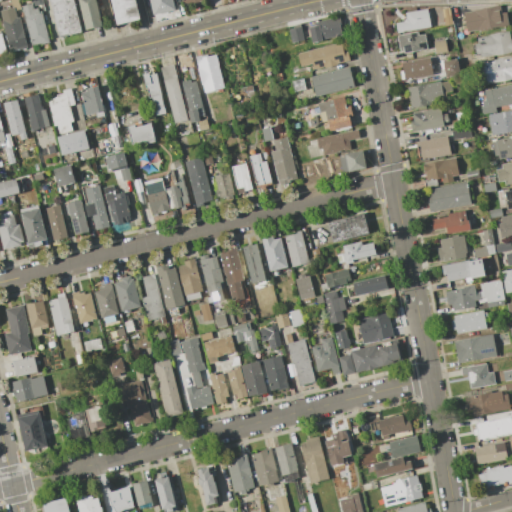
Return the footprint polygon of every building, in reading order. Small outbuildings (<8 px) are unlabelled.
[(14,7),(12,8),(10,0),(19,0),(22,9),(15,11),(14,7)] [(49,0),(73,0),(77,15),(79,14),(83,31),(60,37),(51,1),(50,1),(49,0)] [(77,0),(96,0),(103,26),(85,30),(77,0)] [(111,0),(135,0),(140,19),(117,24),(111,0)] [(172,0),(175,9),(153,15),(148,0),(172,0)] [(32,46),(22,6),(31,4),(32,7),(33,9),(38,8),(39,12),(42,11),(49,42),(32,46)] [(508,25),(476,31),(476,30),(467,32),(463,13),(474,11),(474,10),(500,5),(501,13),(506,12),(508,25)] [(27,47),(10,51),(2,21),(3,21),(0,11),(12,8),(14,7),(15,11),(17,18),(20,17),(27,47)] [(431,27),(397,33),(395,23),(403,21),(406,17),(405,12),(427,8),(431,27)] [(450,8),(453,24),(445,26),(442,9),(450,8)] [(312,42),(309,27),(316,25),(315,22),(339,17),(342,28),(341,28),(342,35),(312,42)] [(300,26),(304,40),(292,43),(289,29),(300,26)] [(509,31),(511,40),(511,39),(511,52),(480,58),(480,55),(477,55),(475,44),(478,44),(476,37),(509,31)] [(428,49),(404,53),(403,51),(400,52),(397,36),(418,32),(418,35),(425,34),(428,49)] [(445,40),(447,51),(435,53),(433,42),(445,40)] [(297,53),(341,42),(344,52),(347,51),(350,61),(313,71),(311,64),(301,67),(297,53)] [(216,54),(224,88),(204,92),(196,56),(202,55),(202,57),(216,54)] [(511,78),(485,83),(481,62),(487,61),(488,62),(494,61),(493,60),(503,58),(504,60),(506,59),(505,58),(511,56),(511,78)] [(429,57),(433,75),(405,80),(401,62),(429,57)] [(457,59),(460,75),(446,77),(443,61),(457,59)] [(160,67),(174,64),(188,119),(174,123),(160,67)] [(349,67),(354,87),(315,96),(310,76),(349,67)] [(156,74),(163,107),(154,109),(152,98),(149,98),(147,89),(146,89),(143,74),(149,73),(149,75),(156,74)] [(303,78),(306,89),(294,92),(292,81),(303,78)] [(181,82),(189,80),(190,82),(197,80),(205,116),(200,117),(200,119),(190,122),(181,82)] [(411,107),(407,87),(440,81),(444,100),(431,102),(431,104),(411,107)] [(511,84),(511,103),(496,107),(497,112),(482,115),(480,106),(483,105),(482,100),(485,100),(484,90),(511,84)] [(98,86),(104,110),(85,115),(80,93),(86,91),(86,89),(98,86)] [(54,126),(48,99),(57,97),(56,95),(63,93),(62,90),(71,88),(75,104),(69,105),(73,121),(71,122),(73,131),(59,134),(57,125),(54,126)] [(24,98),(38,94),(42,110),(46,109),(50,126),(37,129),(37,131),(31,132),(28,119),(29,119),(24,98)] [(344,96),(347,106),(350,106),(352,116),(349,117),(351,125),(329,130),(325,111),(320,113),(318,105),(323,104),(322,101),(344,96)] [(4,103),(17,99),(25,131),(11,135),(4,103)] [(411,132),(410,122),(414,121),(412,113),(440,108),(441,114),(446,113),(448,120),(442,121),(443,126),(411,132)] [(511,110),(511,132),(492,136),(488,115),(511,110)] [(257,116),(258,123),(247,126),(245,119),(257,116)] [(207,119),(209,128),(200,130),(197,121),(207,119)] [(299,121),(301,127),(294,129),(292,123),(299,121)] [(150,123),(154,139),(132,144),(127,127),(135,125),(135,127),(150,123)] [(261,129),(270,126),(274,139),(264,142),(261,129)] [(470,128),(471,137),(453,140),(452,131),(470,128)] [(84,130),(89,149),(62,156),(57,136),(84,130)] [(358,130),(360,138),(349,141),(351,149),(323,155),(322,148),(318,149),(316,139),(358,130)] [(451,155),(419,160),(416,142),(447,136),(451,155)] [(278,183),(270,151),(275,150),(272,141),(287,137),(297,179),(278,183)] [(511,156),(499,159),(498,155),(494,155),(492,142),(495,141),(495,140),(511,137),(511,156)] [(366,168),(343,172),(340,155),(363,151),(366,168)] [(210,152),(213,163),(205,165),(203,154),(210,152)] [(126,165),(110,169),(107,156),(123,153),(126,165)] [(184,161),(202,157),(212,199),(203,202),(204,205),(196,207),(184,161)] [(250,160),(261,158),(262,162),(267,161),(272,182),(256,186),(250,160)] [(455,158),(459,176),(452,177),(453,182),(442,184),(442,181),(437,182),(437,186),(425,188),(424,180),(427,180),(425,173),(424,173),(422,164),(455,158)] [(181,160),(183,168),(174,170),(172,162),(181,160)] [(511,183),(505,185),(504,181),(498,182),(496,170),(502,168),(501,164),(511,161),(511,183)] [(231,167),(245,163),(252,190),(244,191),(243,187),(237,189),(231,167)] [(75,182),(57,187),(53,169),(71,165),(75,182)] [(126,168),(129,179),(122,181),(119,169),(126,168)] [(478,170),(480,178),(467,180),(466,172),(478,170)] [(229,173),(234,195),(217,199),(215,190),(218,190),(214,176),(229,173)] [(483,185),(481,176),(488,175),(490,183),(483,185)] [(170,210),(151,215),(143,182),(162,177),(170,210)] [(175,209),(170,187),(176,186),(175,183),(179,182),(178,179),(182,178),(188,202),(184,203),(186,210),(182,211),(181,207),(175,209)] [(19,193),(0,197),(0,183),(16,179),(19,193)] [(471,205),(430,212),(426,190),(466,182),(471,205)] [(496,191),(484,193),(483,185),(490,183),(495,182),(496,191)] [(109,226),(95,230),(92,216),(87,217),(84,205),(89,204),(85,189),(99,185),(109,226)] [(114,225),(112,217),(111,217),(109,210),(110,210),(105,188),(113,186),(115,194),(123,192),(124,195),(127,195),(129,204),(127,205),(130,215),(126,216),(128,222),(114,225)] [(506,209),(511,208),(511,189),(502,191),(506,209)] [(88,231),(75,235),(70,215),(68,215),(65,205),(67,204),(67,203),(80,200),(88,231)] [(38,205),(47,239),(28,244),(20,209),(38,205)] [(68,237),(54,240),(46,208),(60,205),(68,237)] [(501,208),(503,216),(490,218),(489,210),(501,208)] [(470,230),(446,234),(445,227),(433,230),(431,219),(448,216),(447,213),(465,210),(466,220),(468,219),(470,230)] [(369,233),(333,243),(327,223),(364,213),(369,233)] [(3,249),(0,236),(0,215),(5,214),(6,217),(13,215),(16,225),(20,224),(24,241),(20,242),(21,245),(3,249)] [(511,214),(511,235),(501,238),(498,223),(501,223),(500,217),(511,214)] [(496,254),(474,258),(473,250),(486,247),(482,230),(491,229),(496,254)] [(292,267),(284,237),(294,234),(293,232),(300,230),(309,263),(292,267)] [(463,235),(466,253),(465,253),(466,258),(443,262),(443,260),(440,261),(437,248),(441,247),(439,239),(463,235)] [(269,271),(261,239),(272,236),(273,239),(281,237),(287,261),(286,261),(287,267),(269,271)] [(378,253),(353,260),(354,262),(348,263),(347,261),(344,262),(342,254),(344,253),(343,246),(361,241),(362,245),(375,242),(378,253)] [(510,242),(511,250),(496,253),(495,245),(510,242)] [(266,281),(252,284),(242,247),(256,244),(266,281)] [(236,247),(245,279),(242,280),(249,305),(241,308),(239,300),(232,302),(219,253),(229,251),(228,249),(236,247)] [(199,256),(205,255),(206,258),(217,255),(226,288),(222,289),(225,299),(214,302),(211,293),(208,294),(199,260),(200,260),(199,256)] [(441,265),(482,258),(485,271),(476,272),(476,274),(472,275),(472,278),(448,282),(446,275),(443,276),(441,265)] [(195,259),(203,291),(200,292),(201,297),(187,301),(185,295),(185,296),(177,267),(184,265),(183,262),(195,259)] [(185,305),(167,309),(156,269),(168,265),(169,269),(175,267),(185,305)] [(511,268),(511,292),(506,293),(501,271),(511,268)] [(348,269),(351,281),(327,288),(326,283),(324,275),(348,269)] [(165,316),(160,318),(161,321),(152,324),(151,320),(147,321),(141,298),(146,296),(141,277),(154,274),(165,316)] [(314,296),(306,298),(305,295),(299,297),(295,280),(298,279),(298,276),(304,274),(305,277),(310,276),(315,293),(314,294),(314,296)] [(384,275),(388,288),(356,296),(353,283),(384,275)] [(140,306),(121,311),(114,283),(122,281),(121,278),(130,276),(130,279),(133,279),(140,306)] [(501,279),(505,300),(503,300),(504,305),(492,307),(491,302),(485,304),(481,283),(501,279)] [(111,283),(115,298),(114,298),(118,314),(101,318),(94,292),(100,290),(99,288),(104,287),(104,285),(111,283)] [(327,288),(328,291),(322,293),(320,285),(326,283),(327,288)] [(474,285),(475,291),(479,290),(481,300),(475,301),(476,306),(452,311),(451,305),(447,305),(445,292),(465,288),(465,286),(474,285)] [(336,290),(338,298),(342,297),(346,309),(341,310),(344,321),(330,325),(324,301),(325,301),(323,294),(336,290)] [(97,319),(78,323),(75,309),(71,293),(79,291),(79,293),(84,292),(84,294),(91,293),(97,319)] [(74,331),(56,335),(49,301),(58,299),(57,295),(64,293),(65,297),(66,297),(74,331)] [(25,304),(31,303),(43,301),(48,325),(40,327),(42,334),(33,336),(32,328),(31,329),(25,304)] [(208,303),(213,319),(203,322),(199,305),(208,303)] [(23,305),(29,332),(27,333),(31,350),(9,355),(4,334),(10,332),(5,309),(23,305)] [(217,328),(214,317),(224,314),(223,310),(231,308),(235,323),(217,328)] [(453,315),(482,310),(483,312),(486,312),(487,316),(484,317),(486,328),(457,334),(453,315)] [(286,312),(290,326),(278,329),(274,315),(286,312)] [(387,312),(394,336),(373,341),(366,317),(387,312)] [(258,350),(250,352),(248,343),(245,344),(244,341),(235,344),(230,327),(249,322),(251,330),(253,329),(258,350)] [(276,325),(282,346),(269,349),(267,340),(261,342),(258,330),(276,325)] [(209,332),(211,338),(201,340),(199,334),(209,332)] [(287,343),(285,334),(291,332),(293,342),(287,343)] [(492,334),(496,356),(458,363),(454,341),(492,334)] [(231,335),(235,352),(217,356),(218,361),(209,364),(204,343),(231,335)] [(205,369),(199,371),(203,387),(210,386),(214,403),(191,409),(186,388),(194,385),(191,373),(188,374),(186,364),(187,364),(183,350),(182,351),(180,342),(197,337),(205,369)] [(340,372),(332,374),(331,368),(317,372),(311,347),(321,344),(320,340),(331,337),(340,372)] [(99,338),(102,348),(86,352),(83,342),(99,338)] [(305,339),(316,381),(299,385),(293,364),(292,364),(286,343),(287,343),(293,342),(305,339)] [(402,360),(343,376),(338,357),(351,354),(350,351),(397,339),(402,360)] [(82,353),(84,362),(77,364),(75,355),(82,353)] [(280,355),(288,386),(270,391),(262,360),(280,355)] [(38,372),(16,377),(13,361),(35,356),(38,372)] [(121,357),(124,371),(119,372),(120,375),(112,377),(107,361),(121,357)] [(183,413),(166,418),(158,387),(160,387),(157,376),(155,377),(152,364),(169,359),(183,413)] [(266,392),(248,397),(240,365),(258,361),(266,392)] [(495,384),(470,389),(468,374),(462,376),(460,368),(486,363),(488,373),(493,372),(495,384)] [(247,396),(237,399),(236,394),(232,395),(226,372),(234,370),(233,368),(239,366),(247,396)] [(217,405),(208,374),(215,372),(216,375),(223,373),(229,396),(225,397),(226,402),(217,405)] [(36,397),(16,402),(10,382),(30,377),(36,397)] [(151,422),(135,426),(133,419),(131,419),(129,414),(131,413),(129,406),(123,407),(118,385),(137,380),(142,400),(145,400),(151,422)] [(58,387),(59,395),(52,396),(50,389),(58,387)] [(511,408),(473,416),(472,410),(467,411),(465,398),(501,390),(502,395),(508,394),(511,408)] [(47,446),(24,451),(17,417),(18,417),(17,415),(27,413),(26,408),(41,405),(44,415),(40,416),(47,446)] [(104,419),(91,422),(88,409),(100,405),(104,419)] [(90,436),(80,439),(78,431),(70,433),(67,419),(72,418),(72,414),(83,411),(90,436)] [(412,429),(388,435),(388,437),(382,439),(381,435),(372,437),(369,424),(377,421),(402,415),(404,422),(410,421),(412,429)] [(500,419),(503,435),(478,440),(477,435),(473,436),(472,430),(476,429),(475,424),(500,419)] [(331,466),(325,441),(339,438),(337,431),(345,429),(351,455),(342,457),(343,463),(331,466)] [(417,435),(421,451),(392,459),(388,442),(417,435)] [(329,478),(310,483),(300,444),(306,443),(305,440),(318,436),(329,478)] [(508,459),(477,465),(474,447),(504,441),(508,459)] [(274,448),(291,444),(298,472),(297,472),(298,478),(294,479),(294,481),(285,483),(283,475),(281,476),(274,448)] [(271,449),(278,481),(273,482),(273,485),(267,486),(266,484),(258,486),(250,454),(271,449)] [(246,454),(254,488),(246,490),(247,495),(241,496),(240,491),(234,493),(226,461),(241,457),(240,456),(246,454)] [(373,464),(403,457),(404,462),(414,460),(416,468),(377,478),(373,464)] [(477,475),(486,473),(485,470),(502,465),(503,468),(511,466),(511,469),(511,483),(504,485),(503,483),(494,486),(495,488),(482,491),(477,475)] [(215,504),(206,506),(202,487),(200,487),(198,478),(199,477),(197,470),(208,467),(209,471),(215,470),(216,476),(213,477),(214,482),(215,482),(219,496),(214,497),(215,504)] [(423,498),(385,507),(380,488),(392,485),(392,483),(395,482),(395,480),(417,475),(423,498)] [(168,476),(176,511),(172,511),(164,511),(164,509),(162,510),(155,480),(168,476)] [(147,480),(153,506),(140,510),(139,506),(137,506),(132,484),(147,480)] [(128,486),(133,508),(124,510),(118,511),(115,511),(106,492),(116,490),(128,486)] [(357,492),(362,511),(342,511),(340,499),(346,498),(345,495),(357,492)] [(311,493),(317,511),(311,511),(306,495),(311,493)] [(101,511),(78,511),(75,497),(84,495),(84,496),(91,495),(92,499),(98,498),(101,511)] [(285,495),(289,511),(277,511),(274,498),(285,495)] [(45,511),(43,503),(66,497),(69,511),(45,511)] [(397,511),(397,509),(424,502),(426,509),(430,508),(431,511),(397,511)]
